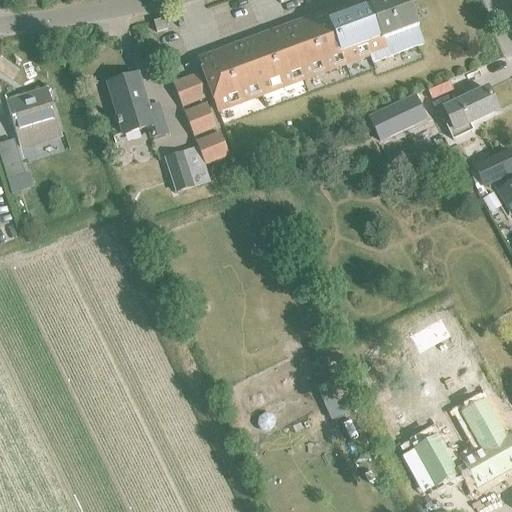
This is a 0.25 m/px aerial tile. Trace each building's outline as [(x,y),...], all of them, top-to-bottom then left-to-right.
[(417,30),(418,30),(406,0),(390,0),(369,8),(366,0),(364,0),(198,61),(218,114),(218,113),(369,58),(371,65),(423,45),(417,30)] [(153,23),(156,34),(167,31),(164,20),(153,23)] [(173,86),(182,109),(206,100),(197,76),(173,86)] [(116,122),(117,127),(121,126),(124,136),(149,128),(153,139),(167,134),(159,108),(148,111),(137,77),(108,86),(119,121),(116,122)] [(6,104),(17,138),(57,125),(47,91),(6,104)] [(444,111),(450,125),(446,127),(453,142),(472,133),(469,126),(497,113),(487,91),(444,111)] [(428,105),(404,116),(413,137),(437,126),(428,105)] [(184,115),(193,139),(193,138),(215,130),(206,106),(184,115)] [(195,144),(198,151),(205,167),(229,158),(220,135),(196,144),(195,144)] [(13,143),(0,146),(0,159),(7,181),(23,176),(13,143)] [(193,190),(182,154),(164,159),(175,196),(193,190)] [(475,170),(483,188),(511,174),(511,159),(509,154),(475,170)] [(511,184),(498,193),(505,205),(511,201),(511,184)] [(492,195),(482,201),(490,215),(500,208),(492,195)] [(326,369),(319,372),(324,383),(331,380),(326,369)] [(486,402),(461,416),(480,452),(462,462),(478,491),(511,471),(511,441),(508,435),(506,437),(486,402)] [(341,406),(327,413),(331,422),(346,415),(341,406)] [(428,478),(436,492),(455,480),(448,467),(428,478)]
